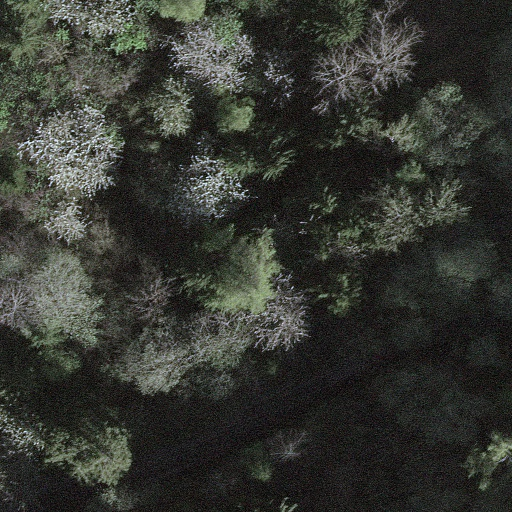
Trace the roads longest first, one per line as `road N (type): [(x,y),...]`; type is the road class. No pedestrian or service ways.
road 1 (track): [(20,511),(220,436),(396,341),(511,322)]
road 2 (track): [(275,404),(298,357),(338,314),(511,202)]
